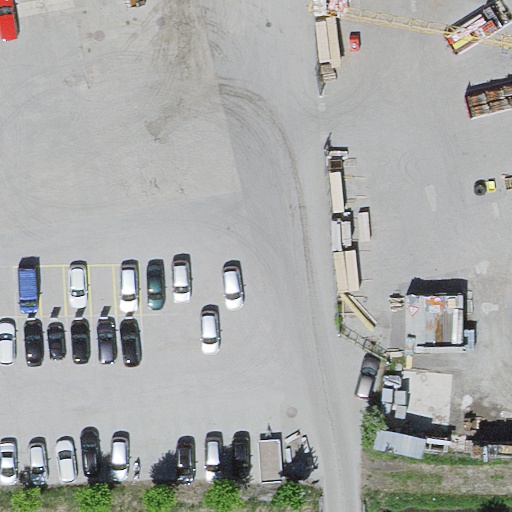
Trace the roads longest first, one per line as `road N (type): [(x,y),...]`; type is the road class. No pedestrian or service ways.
road 1 (unclassified): [(339,511),(282,0)]
road 2 (unknown): [(0,185),(298,132)]
